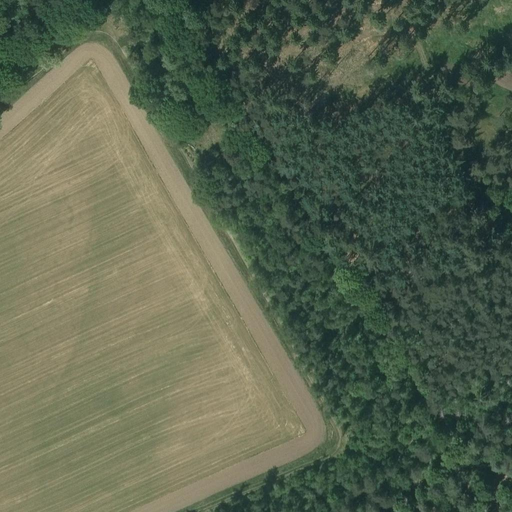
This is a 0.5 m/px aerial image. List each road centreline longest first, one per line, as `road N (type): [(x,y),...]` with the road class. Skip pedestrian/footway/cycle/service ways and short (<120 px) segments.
road 1 (track): [(497,511),(175,0)]
road 2 (track): [(400,0),(471,177),(481,184),(511,179)]
road 3 (track): [(324,413),(324,445),(307,463),(198,511)]
